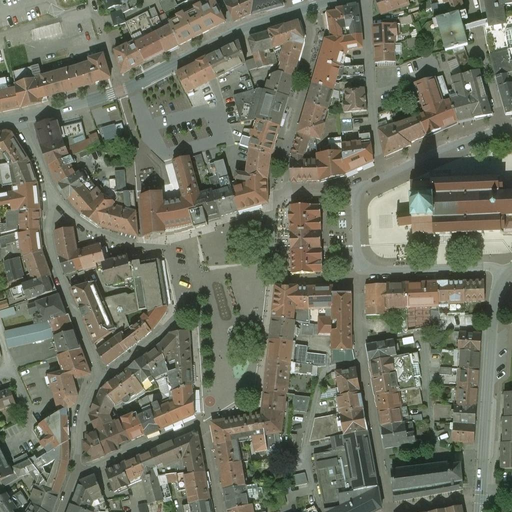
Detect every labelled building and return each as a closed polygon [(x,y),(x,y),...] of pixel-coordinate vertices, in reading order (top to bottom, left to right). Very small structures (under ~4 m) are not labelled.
[(104,0),(107,9),(115,7),(121,6),(119,0),(104,0)] [(127,0),(119,0),(121,6),(115,7),(116,12),(121,11),(122,14),(129,11),(126,3),(128,2),(127,0)] [(161,0),(167,11),(179,6),(176,0),(161,0)] [(231,0),(225,3),(234,23),(252,14),(245,0),(231,0)] [(245,0),(252,14),(253,15),(282,6),(280,0),(245,0)] [(395,0),(375,0),(381,15),(399,9),(395,0)] [(407,0),(395,0),(399,9),(409,6),(407,0)] [(459,0),(444,4),(448,17),(464,12),(460,0),(459,0)] [(511,0),(485,0),(487,8),(481,9),(483,20),(504,16),(502,6),(511,4),(511,0)] [(196,11),(184,17),(195,38),(225,23),(214,2),(201,8),(200,6),(195,8),(196,11)] [(348,8),(343,9),(347,37),(361,35),(358,6),(356,6),(355,5),(347,6),(348,8)] [(327,14),(332,39),(347,37),(343,9),(337,10),(337,12),(327,14)] [(121,11),(116,12),(110,14),(114,27),(125,24),(122,14),(121,11)] [(445,52),(452,50),(464,47),(468,46),(460,21),(467,20),(464,12),(448,17),(436,20),(445,52)] [(125,24),(133,42),(135,45),(156,34),(150,20),(147,13),(125,24)] [(178,19),(169,24),(179,46),(195,38),(184,17),(183,14),(177,17),(178,19)] [(511,14),(504,16),(483,20),(486,41),(490,56),(508,51),(511,50),(511,14)] [(403,19),(399,19),(400,26),(413,23),(410,16),(403,19)] [(158,17),(150,20),(156,34),(162,31),(160,28),(163,27),(158,17)] [(298,22),(269,31),(269,32),(273,48),(273,49),(284,45),(284,46),(279,63),(282,64),(280,72),(279,73),(293,78),(303,40),(302,39),(303,39),(298,22)] [(60,23),(31,31),(34,42),(62,34),(60,23)] [(162,31),(156,34),(165,53),(179,46),(169,24),(169,23),(163,27),(160,28),(162,31)] [(396,25),(373,26),(374,46),(394,45),(394,36),(397,36),(396,25)] [(273,48),(269,32),(251,37),(249,41),(253,55),(265,51),(273,48)] [(156,34),(135,45),(145,63),(165,53),(156,34)] [(326,40),(320,62),(339,67),(342,67),(347,50),(362,48),(361,35),(347,37),(332,39),(326,40)] [(415,38),(407,41),(409,49),(417,47),(415,38)] [(133,42),(115,52),(122,75),(145,63),(135,45),(133,42)] [(207,59),(216,79),(234,70),(245,64),(239,43),(207,59)] [(394,45),(374,46),(375,63),(395,62),(394,45)] [(269,66),(268,66),(269,71),(278,68),(273,49),(273,48),(265,51),(269,66)] [(265,51),(253,55),(258,69),(268,66),(269,66),(265,51)] [(454,55),(456,60),(467,57),(466,51),(465,52),(454,55)] [(508,51),(490,56),(496,76),(511,73),(511,72),(509,61),(510,61),(508,51)] [(424,57),(416,60),(420,70),(438,65),(435,54),(424,57)] [(90,64),(74,69),(80,89),(110,79),(103,55),(89,60),(90,64)] [(456,60),(458,66),(469,63),(468,57),(467,57),(456,60)] [(197,64),(176,74),(186,94),(213,81),(216,79),(207,59),(203,61),(198,64),(197,64)] [(320,62),(313,85),(332,90),(339,93),(339,91),(339,84),(335,83),(336,77),(364,76),(363,67),(342,67),(339,67),(320,62)] [(458,66),(462,76),(472,73),(470,62),(469,63),(458,66)] [(248,73),(245,64),(234,70),(236,74),(240,72),(242,76),(248,73)] [(12,73),(15,85),(25,82),(24,78),(36,75),(37,79),(42,78),(40,71),(36,72),(35,67),(12,73)] [(80,89),(74,69),(42,78),(46,98),(80,89)] [(472,73),(462,76),(474,119),(485,116),(489,117),(492,116),(480,71),(472,73)] [(256,90),(260,89),(263,88),(259,72),(249,75),(254,91),(256,90)] [(279,73),(280,72),(273,74),(271,83),(268,82),(266,91),(288,97),(293,78),(279,73)] [(46,98),(42,78),(37,79),(36,75),(24,78),(25,82),(15,85),(16,90),(20,109),(47,102),(46,98)] [(511,84),(509,85),(507,75),(496,77),(506,115),(511,114),(511,84)] [(453,90),(447,92),(458,124),(474,119),(462,76),(452,78),(454,88),(456,89),(455,91),(453,90)] [(442,77),(425,82),(441,130),(458,124),(447,92),(442,77)] [(0,80),(0,92),(11,90),(8,79),(0,80)] [(425,114),(418,117),(426,137),(441,130),(425,82),(415,85),(421,102),(425,114)] [(313,85),(307,105),(327,110),(332,90),(313,85)] [(406,87),(391,92),(395,101),(410,96),(408,89),(406,87)] [(365,88),(351,89),(344,89),(344,91),(345,101),(342,101),(343,113),(351,112),(367,111),(365,88)] [(260,89),(256,90),(247,122),(256,120),(266,91),(260,89)] [(20,109),(16,90),(11,90),(0,92),(0,104),(2,113),(20,109)] [(254,91),(233,96),(240,123),(247,122),(256,90),(254,91)] [(288,97),(266,91),(256,120),(258,121),(279,127),(288,97)] [(381,102),(385,115),(389,113),(389,114),(393,112),(392,100),(381,102)] [(414,104),(418,117),(425,114),(421,102),(414,104)] [(307,105),(298,134),(309,137),(320,140),(325,125),(323,124),(327,110),(307,105)] [(351,112),(343,113),(339,113),(339,120),(351,120),(351,112)] [(380,116),(381,122),(391,119),(389,114),(389,113),(385,115),(380,116)] [(381,122),(378,123),(378,130),(384,158),(411,146),(410,144),(426,137),(418,117),(394,125),(391,119),(381,122)] [(42,147),(63,141),(59,126),(57,120),(35,126),(42,147)] [(351,120),(339,120),(340,132),(352,132),(351,120)] [(279,127),(258,121),(255,132),(252,131),(251,132),(244,131),(240,146),(250,149),(270,156),(279,127)] [(121,122),(102,128),(106,141),(125,135),(121,122)] [(59,126),(63,141),(84,134),(81,124),(63,129),(59,126)] [(359,142),(342,145),(342,152),(345,175),(373,162),(369,132),(359,133),(359,142)] [(7,133),(0,133),(0,149),(3,149),(6,154),(7,155),(20,147),(12,134),(7,133)] [(292,156),(292,161),(304,160),(304,156),(309,137),(298,134),(292,156)] [(89,139),(90,140),(91,140),(94,148),(100,145),(96,136),(89,139)] [(328,146),(331,146),(342,145),(341,138),(328,139),(328,146)] [(90,140),(79,145),(82,153),(94,148),(91,140),(90,140)] [(42,147),(48,166),(67,159),(69,158),(66,150),(63,141),(42,147)] [(69,158),(73,156),(82,153),(79,145),(66,150),(69,158)] [(331,146),(331,153),(342,152),(342,145),(331,146)] [(7,155),(6,154),(4,156),(8,163),(12,163),(13,166),(30,163),(20,147),(7,155)] [(219,148),(206,152),(210,169),(211,169),(214,177),(215,181),(217,180),(219,180),(222,191),(231,189),(228,178),(219,148)] [(270,156),(250,149),(246,175),(237,174),(237,176),(249,177),(267,180),(270,156)] [(317,155),(317,160),(319,181),(319,183),(345,176),(345,175),(342,152),(331,153),(317,155)] [(201,155),(194,157),(198,169),(205,167),(201,155)] [(69,158),(67,159),(70,165),(76,162),(73,156),(69,158)] [(184,226),(206,221),(198,195),(199,195),(189,157),(172,162),(172,163),(168,164),(166,167),(167,172),(166,175),(168,185),(171,187),(173,186),(174,190),(173,192),(174,196),(174,199),(178,201),(181,200),(182,205),(179,206),(177,210),(181,225),(182,226),(184,226)] [(67,159),(48,166),(59,186),(75,175),(70,165),(67,159)] [(292,161),(290,161),(291,182),(319,181),(317,160),(304,160),(292,161)] [(12,163),(8,163),(0,164),(0,172),(3,187),(13,185),(14,194),(37,190),(30,163),(13,166),(12,163)] [(115,180),(116,188),(126,187),(125,171),(115,172),(115,180)] [(59,186),(68,199),(87,184),(80,172),(75,175),(59,186)] [(236,181),(238,187),(248,184),(249,177),(237,176),(236,181)] [(411,183),(412,213),(413,226),(413,229),(413,235),(411,237),(413,239),(415,237),(422,236),(423,239),(425,239),(425,236),(433,236),(433,239),(436,239),(436,236),(450,235),(450,239),(452,239),(452,235),(466,235),(466,238),(468,238),(468,234),(482,234),(482,237),(484,237),(484,234),(499,233),(502,235),(503,234),(511,234),(511,233),(511,189),(510,190),(511,193),(503,193),(502,180),(498,180),(501,177),(499,176),(497,178),(481,179),(481,176),(479,176),(479,179),(466,180),(466,176),(463,176),(463,180),(450,180),(450,177),(448,177),(448,181),(433,181),(433,178),(431,178),(431,181),(423,182),(423,179),(421,179),(421,182),(413,182),(410,180),(409,182),(411,183)] [(208,179),(212,191),(220,189),(217,180),(215,181),(214,177),(208,179)] [(238,187),(231,189),(237,212),(267,204),(267,180),(249,177),(248,184),(238,187)] [(116,188),(115,180),(108,181),(109,191),(116,192),(116,188)] [(212,191),(213,194),(222,191),(219,180),(217,180),(220,189),(212,191)] [(102,196),(103,190),(104,184),(101,184),(101,187),(97,189),(91,181),(87,184),(68,199),(81,215),(102,196)] [(222,191),(213,194),(220,217),(237,212),(231,189),(222,191)] [(39,211),(37,190),(14,194),(0,195),(0,213),(6,212),(7,212),(20,212),(27,211),(39,211)] [(103,190),(102,196),(114,203),(117,200),(116,193),(116,192),(109,191),(103,190)] [(212,191),(199,195),(198,195),(206,221),(220,217),(213,194),(212,191)] [(161,193),(165,230),(173,229),(173,228),(175,228),(178,226),(172,211),(169,209),(168,204),(170,200),(169,197),(168,194),(165,192),(161,193)] [(117,200),(114,203),(115,204),(113,206),(132,212),(130,193),(127,193),(126,193),(116,193),(117,200)] [(161,193),(140,195),(144,238),(165,236),(165,230),(161,193)] [(100,227),(113,206),(115,204),(114,203),(102,196),(81,215),(100,227)] [(174,196),(169,197),(170,200),(168,204),(169,209),(172,211),(178,226),(181,225),(177,210),(179,206),(182,205),(181,200),(178,201),(174,199),(174,196)] [(132,212),(113,206),(100,227),(136,238),(132,212)] [(288,207),(286,209),(286,218),(290,221),(290,233),(320,232),(321,232),(320,207),(310,207),(309,206),(288,207)] [(20,212),(7,212),(7,225),(0,225),(0,226),(2,235),(18,230),(18,226),(28,226),(28,233),(39,232),(39,211),(27,211),(27,215),(20,215),(20,212)] [(413,226),(412,213),(396,215),(398,228),(400,228),(413,226)] [(72,229),(54,232),(59,255),(60,258),(74,253),(78,252),(77,251),(72,229)] [(39,232),(28,233),(21,233),(21,241),(20,241),(20,242),(21,252),(31,251),(42,248),(39,232)] [(320,232),(290,233),(290,251),(320,250),(320,232)] [(21,241),(21,233),(0,237),(0,243),(1,246),(20,242),(20,241),(21,241)] [(101,245),(77,251),(78,252),(74,253),(60,258),(65,275),(83,269),(84,272),(97,268),(96,265),(101,264),(105,263),(101,247),(101,245)] [(320,250),(290,251),(291,275),(314,274),(314,273),(322,273),(322,250),(320,250)] [(24,258),(32,282),(50,276),(51,276),(43,253),(24,258)] [(105,263),(101,264),(107,285),(115,283),(115,285),(124,283),(123,281),(132,278),(128,258),(127,256),(105,263)] [(137,257),(128,258),(132,278),(133,280),(134,280),(135,290),(162,286),(159,263),(157,262),(140,265),(140,259),(137,257)] [(19,259),(4,263),(9,283),(24,279),(19,259)] [(50,276),(32,282),(11,290),(13,298),(25,294),(28,301),(55,292),(50,276)] [(93,282),(70,289),(97,352),(107,344),(103,339),(112,333),(114,331),(101,300),(93,282)] [(484,282),(463,283),(464,302),(464,303),(484,302),(484,282)] [(437,283),(405,284),(406,308),(406,318),(407,318),(427,317),(427,309),(430,309),(436,309),(436,307),(438,307),(438,303),(437,283)] [(463,283),(437,283),(438,303),(464,302),(463,283)] [(405,284),(387,285),(387,303),(391,303),(391,309),(406,308),(405,284)] [(387,285),(366,286),(365,316),(387,316),(387,313),(391,312),(391,309),(391,303),(387,303),(387,285)] [(126,294),(101,300),(114,331),(112,333),(115,338),(121,334),(130,329),(125,315),(141,311),(147,310),(148,313),(162,308),(166,307),(167,307),(167,305),(165,305),(162,286),(135,290),(136,294),(128,296),(126,294)] [(272,318),(293,322),(294,310),(310,310),(309,289),(297,289),(297,288),(275,287),(272,318)] [(309,289),(310,310),(332,310),(333,295),(333,288),(308,288),(309,289)] [(333,295),(332,310),(332,320),(331,336),(331,350),(352,350),(351,294),(333,295)] [(36,317),(38,324),(48,321),(65,315),(58,296),(36,304),(39,313),(40,316),(36,317)] [(7,302),(0,304),(0,311),(9,308),(7,302)] [(464,314),(464,303),(464,302),(438,303),(438,307),(439,315),(464,314)] [(39,313),(36,304),(28,307),(31,317),(35,316),(34,314),(39,313)] [(166,312),(166,307),(162,308),(148,313),(143,316),(142,321),(146,324),(151,332),(166,312)] [(439,315),(438,307),(436,307),(436,309),(430,309),(431,327),(439,326),(439,315)] [(430,309),(427,309),(427,317),(407,318),(407,320),(407,330),(407,332),(425,329),(431,328),(431,327),(430,309)] [(310,325),(310,310),(294,310),(293,322),(295,322),(303,323),(310,325)] [(48,321),(54,337),(73,331),(67,315),(65,315),(48,321)] [(272,318),(269,340),(292,342),(293,337),(298,337),(298,334),(300,334),(300,329),(294,329),(295,322),(293,322),(272,318)] [(331,336),(332,320),(319,319),(319,336),(331,336)] [(44,341),(53,338),(53,337),(54,337),(48,321),(38,324),(4,332),(8,349),(44,341)] [(115,338),(126,352),(151,332),(146,324),(142,321),(134,326),(134,325),(130,329),(132,331),(125,337),(121,334),(115,338)] [(313,325),(310,325),(303,323),(302,335),(313,336),(313,325)] [(57,351),(59,356),(80,349),(73,331),(54,337),(53,337),(53,338),(55,342),(52,343),(55,352),(57,351)] [(170,334),(160,345),(165,360),(176,358),(177,370),(191,366),(189,332),(170,334)] [(480,335),(454,333),(454,337),(459,338),(458,351),(460,351),(479,352),(480,335)] [(126,352),(115,338),(107,344),(97,352),(96,352),(107,367),(126,352)] [(269,340),(267,362),(290,364),(293,364),(295,346),(292,346),(292,342),(269,340)] [(394,341),(366,346),(369,362),(370,362),(396,357),(396,352),(398,351),(397,345),(394,345),(394,341)] [(150,375),(153,380),(164,375),(169,373),(165,360),(160,345),(143,357),(153,373),(150,375)] [(307,347),(295,346),(293,364),(301,365),(305,365),(306,354),(307,347)] [(58,356),(63,372),(66,382),(83,377),(90,375),(80,349),(59,356),(58,356)] [(479,352),(460,351),(459,370),(478,371),(479,352)] [(306,354),(305,365),(313,366),(317,367),(325,367),(325,357),(306,354)] [(417,354),(400,357),(401,364),(392,365),(393,374),(396,374),(413,370),(419,369),(418,365),(420,365),(417,354)] [(129,368),(144,390),(146,389),(148,393),(158,389),(153,380),(150,375),(153,373),(143,357),(129,368)] [(396,357),(370,362),(373,378),(393,374),(392,365),(401,364),(400,357),(396,357)] [(290,364),(267,362),(264,392),(286,395),(287,395),(288,385),(289,373),(290,364)] [(290,364),(289,373),(300,374),(301,365),(293,364),(290,364)] [(301,365),(300,374),(312,375),(313,366),(305,365),(301,365)] [(177,370),(169,373),(164,375),(170,393),(192,386),(193,386),(191,366),(177,370)] [(129,368),(101,390),(113,407),(121,401),(122,403),(124,404),(126,404),(129,404),(144,394),(145,393),(145,391),(144,390),(129,368)] [(340,397),(360,393),(356,369),(336,373),(340,397)] [(396,374),(399,393),(417,390),(413,370),(396,374)] [(478,371),(459,370),(458,388),(477,389),(478,371)] [(63,372),(46,378),(48,387),(52,386),(60,414),(71,407),(75,404),(83,377),(66,382),(63,372)] [(393,374),(373,378),(376,397),(397,393),(399,393),(396,374),(393,374)] [(192,394),(192,386),(170,393),(170,404),(174,403),(182,420),(195,415),(193,394),(192,394)] [(477,389),(458,388),(457,406),(475,407),(477,389)] [(0,392),(0,410),(15,405),(10,389),(0,392)] [(400,401),(400,403),(421,400),(419,389),(417,390),(399,393),(397,393),(399,401),(400,401)] [(113,407),(101,390),(89,416),(95,431),(86,435),(86,440),(82,441),(83,458),(83,461),(85,463),(87,464),(90,462),(105,456),(103,452),(131,440),(122,419),(119,420),(112,411),(113,407)] [(286,395),(264,392),(261,414),(264,436),(274,434),(281,433),(286,395)] [(340,397),(337,397),(339,411),(337,411),(338,415),(363,411),(360,393),(340,397)] [(397,393),(376,397),(379,413),(401,409),(400,403),(400,401),(399,401),(397,393)] [(511,393),(504,393),(504,413),(502,413),(502,435),(511,435),(511,393)] [(138,417),(146,436),(158,430),(152,412),(147,396),(133,405),(133,406),(139,403),(143,412),(144,414),(141,416),(138,417)] [(310,398),(294,396),(292,411),(307,413),(310,398)] [(421,400),(400,403),(401,409),(406,408),(422,405),(421,400)] [(139,403),(133,406),(137,413),(140,412),(140,413),(143,412),(139,403)] [(170,404),(152,412),(158,430),(182,420),(174,403),(170,404)] [(475,407),(457,406),(453,406),(452,424),(474,425),(475,407)] [(71,407),(60,414),(40,426),(51,443),(47,446),(46,443),(44,445),(32,453),(34,457),(37,461),(43,458),(43,457),(68,442),(70,437),(69,420),(71,407)] [(408,417),(406,408),(379,413),(382,428),(403,424),(402,418),(408,417)] [(363,411),(338,415),(314,419),(309,443),(344,436),(368,432),(363,411)] [(264,436),(261,414),(218,422),(219,425),(212,426),(215,444),(252,437),(255,453),(267,451),(264,436)] [(133,415),(122,419),(131,440),(132,442),(146,436),(138,417),(134,418),(133,415)] [(411,423),(405,424),(407,435),(414,434),(412,423),(411,423)] [(403,424),(382,428),(385,448),(416,443),(414,434),(407,435),(405,424),(403,424)] [(474,425),(452,424),(449,424),(449,429),(452,430),(451,442),(473,444),(474,425)] [(51,443),(40,426),(33,430),(38,439),(40,438),(44,445),(46,443),(47,446),(51,443)] [(375,489),(378,488),(368,432),(344,436),(346,450),(349,467),(351,480),(354,492),(375,489)] [(193,433),(178,440),(178,441),(151,452),(155,463),(159,477),(159,478),(166,477),(176,475),(188,473),(189,474),(190,474),(190,475),(205,473),(198,435),(193,433)] [(264,436),(267,451),(276,450),(274,434),(264,436)] [(297,437),(289,435),(288,448),(294,449),(297,437)] [(511,435),(502,435),(502,438),(500,438),(500,470),(511,469),(511,435)] [(37,461),(34,457),(29,460),(36,470),(40,475),(41,476),(45,475),(46,473),(43,468),(46,466),(47,468),(49,467),(48,465),(55,460),(56,460),(56,462),(68,462),(68,442),(43,457),(43,458),(37,461)] [(237,442),(215,446),(219,467),(241,463),(240,453),(237,442)] [(0,481),(13,475),(0,448),(0,481)] [(349,467),(346,450),(313,456),(316,473),(349,467)] [(155,463),(151,452),(138,457),(144,474),(141,476),(143,481),(156,477),(159,477),(155,463)] [(249,452),(240,453),(241,463),(251,462),(249,452)] [(144,474),(138,457),(122,464),(129,486),(143,481),(141,476),(144,474)] [(36,470),(29,460),(12,468),(18,478),(36,470)] [(245,486),(241,463),(219,467),(223,490),(245,486)] [(122,464),(106,471),(114,493),(129,486),(122,464)] [(444,464),(390,471),(395,502),(461,493),(457,467),(445,469),(444,464)] [(45,475),(41,476),(48,484),(46,490),(58,494),(66,471),(67,467),(56,467),(55,469),(53,470),(51,476),(46,473),(45,475)] [(176,475),(177,482),(179,493),(186,491),(189,504),(209,500),(205,473),(190,475),(190,474),(189,474),(188,473),(176,475)] [(304,474),(297,475),(299,486),(307,484),(304,474)] [(41,476),(40,475),(31,500),(33,503),(45,511),(51,511),(58,494),(46,490),(48,484),(41,476)] [(166,477),(168,484),(177,482),(176,475),(166,477)] [(297,475),(290,477),(293,488),(299,486),(297,475)] [(105,504),(95,476),(80,482),(74,499),(82,502),(81,504),(90,508),(94,506),(95,508),(105,504)] [(156,477),(143,481),(149,504),(163,501),(159,486),(156,477)] [(156,477),(159,486),(168,484),(166,477),(159,478),(159,477),(156,477)] [(351,480),(319,487),(324,511),(353,511),(352,503),(356,502),(357,504),(366,499),(366,497),(375,494),(375,489),(354,492),(351,480)] [(245,486),(223,490),(227,511),(228,511),(251,506),(261,504),(261,495),(263,495),(262,488),(260,488),(260,483),(245,486)] [(172,498),(168,484),(159,486),(163,501),(172,498)] [(352,503),(353,511),(358,511),(358,507),(375,499),(377,501),(378,503),(378,488),(375,489),(375,494),(366,497),(366,499),(357,504),(356,502),(352,503)] [(15,489),(6,495),(9,500),(18,494),(15,489)] [(282,492),(270,495),(273,507),(285,504),(282,492)] [(0,511),(12,511),(27,503),(20,493),(18,494),(9,500),(6,495),(6,494),(0,497),(1,498),(0,498),(0,511)] [(375,499),(358,507),(358,511),(367,511),(376,507),(378,505),(378,503),(377,501),(375,499)] [(211,511),(209,500),(189,504),(181,505),(182,511),(211,511)] [(45,511),(33,503),(26,511),(45,511)]
